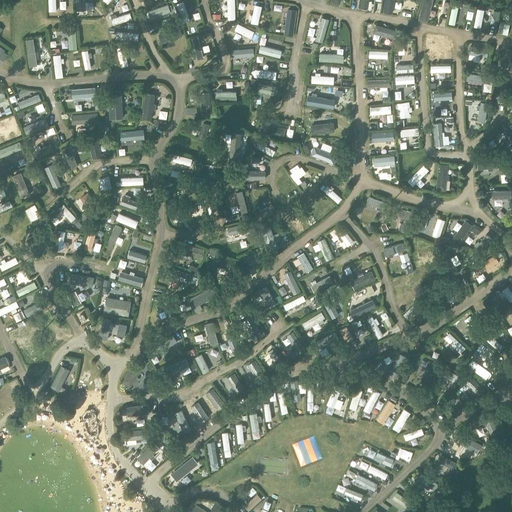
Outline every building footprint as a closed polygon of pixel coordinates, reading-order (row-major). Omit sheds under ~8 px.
[(48,0),(49,10),(56,10),(55,0),(48,0)] [(84,0),(76,0),(77,10),(85,9),(84,0)] [(235,18),(234,0),(227,0),(228,12),(225,12),(225,16),(228,16),(228,19),(235,18)] [(393,0),(385,0),(383,11),(392,12),(393,0)] [(423,0),(419,18),(427,20),(431,0),(423,0)] [(177,3),(183,22),(189,20),(183,1),(177,3)] [(449,22),(455,23),(459,3),(453,2),(449,22)] [(168,4),(149,11),(151,18),(170,11),(168,4)] [(258,24),(262,6),(255,4),(252,15),(250,14),(249,19),(251,19),(251,22),(258,24)] [(484,8),(478,6),(474,25),(481,26),(484,8)] [(285,28),(284,33),(293,35),(296,10),(287,9),(285,24),(283,23),(282,28),(285,28)] [(313,21),(316,13),(307,10),(304,18),(313,21)] [(115,14),(111,15),(112,19),(111,19),(113,25),(131,19),(129,13),(116,17),(115,14)] [(315,40),(322,42),(329,20),(322,18),(315,40)] [(246,38),(247,36),(251,38),(254,31),(238,23),(235,30),(243,34),(242,36),(246,38)] [(69,48),(76,48),(74,25),(67,26),(69,48)] [(80,27),(82,40),(97,38),(95,25),(80,27)] [(373,32),(395,38),(397,31),(376,25),(373,32)] [(182,36),(179,27),(159,33),(162,42),(182,36)] [(116,31),(116,39),(138,41),(139,34),(116,31)] [(338,31),(338,39),(340,39),(340,50),(347,50),(346,31),(338,31)] [(203,58),(198,37),(192,38),(197,59),(203,58)] [(26,40),(30,66),(37,65),(33,39),(26,40)] [(470,44),(469,53),(487,56),(488,47),(470,44)] [(260,45),(258,52),(279,57),(281,50),(260,45)] [(0,66),(8,54),(4,52),(5,50),(0,46),(0,66)] [(121,66),(128,65),(124,46),(117,47),(121,66)] [(251,48),(233,50),(234,57),(252,55),(251,48)] [(91,67),(89,57),(92,57),(91,52),(88,52),(87,50),(82,51),(85,68),(91,67)] [(370,51),(369,57),(380,58),(380,61),(384,61),(384,59),(387,59),(388,52),(370,51)] [(63,76),(62,62),(65,62),(64,58),(61,58),(61,54),(53,55),(56,77),(63,76)] [(342,55),(319,54),(319,61),(342,62),(342,55)] [(414,71),(413,64),(396,65),(397,72),(414,71)] [(275,79),(276,72),(255,69),(254,76),(275,79)] [(315,74),(312,74),(311,81),(333,83),(333,75),(319,74),(320,72),(315,71),(315,74)] [(489,82),(490,75),(469,72),(468,80),(489,82)] [(414,75),(396,76),(396,84),(414,82),(414,75)] [(237,80),(234,86),(239,90),(243,84),(237,80)] [(376,87),(376,90),(380,90),(380,87),(389,87),(389,80),(368,80),(368,87),(376,87)] [(258,84),(257,91),(263,92),(262,95),(267,96),(268,93),(275,95),(277,88),(258,84)] [(400,92),(399,84),(391,84),(391,92),(400,92)] [(67,94),(67,85),(53,85),(53,94),(67,94)] [(73,98),(96,96),(96,88),(72,89),(73,98)] [(215,98),(236,98),(236,90),(215,90),(215,98)] [(307,103),(332,108),(333,100),(316,97),(316,92),(312,91),(311,96),(308,95),(307,103)] [(452,98),(452,91),(434,92),(434,99),(452,98)] [(200,93),(200,98),(198,99),(199,104),(201,103),(203,113),(211,112),(208,92),(200,93)] [(20,107),(41,99),(38,93),(18,101),(20,107)] [(155,95),(146,93),(142,118),(152,119),(153,109),(155,110),(156,104),(154,104),(155,95)] [(109,95),(110,118),(123,117),(122,95),(109,95)] [(478,120),(484,121),(488,103),(481,102),(478,120)] [(98,121),(97,112),(72,115),(73,124),(98,121)] [(13,116),(0,121),(0,130),(16,124),(13,116)] [(46,118),(24,126),(26,134),(48,125),(46,118)] [(200,131),(206,122),(201,119),(196,128),(200,131)] [(443,144),(441,122),(434,122),(436,145),(443,144)] [(286,128),(262,123),(261,133),(284,137),(286,128)] [(334,131),(333,123),(311,125),(312,134),(334,131)] [(10,133),(20,129),(18,124),(8,128),(10,133)] [(418,137),(418,135),(419,135),(418,128),(401,130),(401,136),(413,135),(413,138),(418,137)] [(127,143),(132,142),(132,139),(144,138),(143,129),(121,131),(121,140),(126,140),(127,143)] [(177,137),(195,142),(197,135),(179,129),(177,137)] [(511,133),(509,129),(503,132),(511,148),(511,133)] [(231,142),(230,157),(239,158),(241,133),(232,132),(232,133),(231,142)] [(373,133),(373,142),(393,141),(393,132),(373,133)] [(102,156),(97,135),(88,137),(93,158),(102,156)] [(22,149),(20,142),(0,149),(0,154),(1,157),(22,149)] [(260,142),(257,148),(272,156),(275,150),(260,142)] [(54,151),(51,145),(34,152),(36,158),(54,151)] [(69,146),(63,148),(72,168),(77,166),(69,146)] [(315,146),(311,154),(333,163),(337,155),(315,146)] [(499,152),(474,153),(475,164),(500,163),(499,152)] [(374,158),(375,166),(395,165),(394,156),(374,158)] [(200,159),(200,167),(209,166),(208,159),(200,159)] [(437,188),(446,189),(447,179),(449,179),(449,174),(447,174),(448,164),(439,163),(437,188)] [(61,185),(53,165),(45,168),(54,189),(61,185)] [(426,176),(429,174),(427,172),(429,170),(424,165),(408,180),(414,185),(424,175),(426,176)] [(301,166),(290,174),(295,181),(306,173),(301,166)] [(277,172),(289,185),(294,181),(282,167),(277,172)] [(22,197),(30,194),(21,172),(13,176),(22,197)] [(45,175),(39,176),(41,186),(48,184),(45,175)] [(184,176),(183,184),(198,186),(198,188),(203,189),(203,186),(207,187),(208,178),(184,176)] [(122,185),(144,184),(144,177),(121,178),(122,185)] [(303,189),(308,185),(304,180),(300,183),(303,189)] [(323,186),(317,192),(332,209),(338,203),(323,186)] [(242,190),(235,192),(241,212),(247,210),(242,190)] [(504,200),(508,200),(508,198),(511,198),(511,190),(493,190),(493,198),(504,198),(504,200)] [(93,217),(100,212),(88,193),(81,198),(93,217)] [(130,196),(124,194),(123,196),(121,203),(139,210),(142,203),(128,198),(130,196)] [(377,206),(376,209),(380,210),(381,208),(384,209),(387,202),(369,197),(367,203),(377,206)] [(0,211),(12,206),(10,201),(0,205),(0,211)] [(253,216),(257,222),(276,209),(272,203),(261,211),(258,206),(251,211),(254,215),(253,216)] [(71,221),(75,217),(64,204),(59,208),(67,217),(65,219),(69,223),(71,221)] [(175,213),(182,213),(182,216),(187,216),(187,213),(196,212),(196,206),(175,206),(175,213)] [(286,210),(281,213),(289,229),(294,227),(286,210)] [(408,232),(414,212),(407,210),(403,224),(400,223),(398,230),(408,232)] [(138,220),(121,213),(118,220),(135,227),(138,220)] [(379,226),(385,222),(382,217),(375,221),(379,226)] [(438,218),(432,235),(439,237),(445,220),(438,218)] [(453,234),(454,236),(452,239),(459,243),(472,225),(465,220),(457,231),(456,230),(453,234)] [(245,223),(228,227),(230,234),(247,230),(245,223)] [(108,241),(115,244),(122,228),(116,225),(108,241)] [(91,250),(97,228),(90,226),(84,248),(91,250)] [(278,247),(269,226),(260,229),(269,251),(278,247)] [(55,247),(62,249),(66,230),(59,228),(55,247)] [(338,233),(341,236),(338,238),(341,242),(344,240),(348,245),(353,241),(343,229),(338,233)] [(487,233),(475,249),(481,253),(493,238),(487,233)] [(40,247),(42,246),(40,241),(37,242),(33,235),(27,238),(36,257),(43,253),(40,247)] [(318,241),(327,260),(334,257),(324,238),(318,241)] [(202,257),(204,249),(181,243),(179,252),(202,257)] [(390,257),(393,256),(392,254),(404,250),(402,243),(383,249),(385,256),(389,255),(390,257)] [(308,253),(314,251),(311,244),(305,247),(308,253)] [(150,254),(130,248),(127,256),(147,262),(150,254)] [(442,256),(452,275),(458,272),(455,266),(451,258),(448,252),(442,256)] [(301,263),(306,272),(313,269),(303,253),(297,256),(298,258),(301,263)] [(495,255),(475,267),(479,273),(498,261),(495,255)] [(214,265),(233,269),(235,261),(216,256),(214,265)] [(245,278),(252,277),(247,256),(240,258),(245,278)] [(0,265),(2,270),(18,263),(15,257),(6,262),(5,259),(1,261),(3,263),(0,264),(0,265)] [(164,274),(188,282),(191,274),(167,265),(164,274)] [(283,273),(294,294),(301,291),(290,270),(283,273)] [(121,271),(119,279),(141,285),(143,278),(121,271)] [(371,271),(364,274),(362,271),(357,274),(359,276),(351,280),(354,288),(375,279),(371,271)] [(69,273),(68,283),(83,285),(82,288),(87,288),(87,286),(92,286),(94,277),(69,273)] [(415,274),(392,280),(394,287),(417,281),(415,274)] [(33,275),(12,284),(14,290),(36,280),(33,275)] [(315,291),(332,282),(329,276),(311,285),(315,291)] [(17,290),(19,296),(37,287),(34,281),(17,290)] [(443,282),(437,284),(442,304),(448,302),(443,282)] [(273,299),(265,286),(259,290),(270,308),(277,304),(274,300),(273,299)] [(502,291),(506,296),(504,298),(507,303),(510,301),(511,302),(511,301),(511,292),(508,286),(502,291)] [(188,299),(192,307),(214,295),(210,287),(188,299)] [(81,302),(76,291),(68,295),(74,306),(81,302)] [(283,301),(279,295),(273,299),(274,300),(277,304),(277,305),(283,301)] [(294,306),(295,308),(301,305),(300,303),(306,300),(303,295),(284,304),(287,310),(294,306)] [(415,295),(400,308),(405,312),(419,299),(415,295)] [(101,300),(100,308),(105,309),(105,312),(130,316),(132,301),(107,296),(106,301),(101,300)] [(328,296),(322,299),(332,318),(339,314),(328,296)] [(376,305),(373,299),(351,310),(354,316),(376,305)] [(24,310),(27,316),(47,306),(43,300),(24,310)] [(19,306),(16,301),(0,308),(0,315),(11,310),(13,313),(17,311),(16,308),(19,306)] [(169,301),(162,303),(168,320),(175,317),(169,301)] [(325,318),(322,311),(303,322),(307,329),(325,318)] [(109,331),(111,322),(112,318),(104,316),(100,337),(108,339),(109,331)] [(244,320),(253,339),(261,335),(252,316),(244,320)] [(469,330),(472,334),(475,332),(475,334),(481,329),(470,316),(464,320),(471,328),(469,330)] [(372,317),(367,320),(378,338),(383,335),(376,324),(379,323),(376,318),(374,319),(372,317)] [(62,333),(68,330),(63,321),(57,325),(62,333)] [(459,321),(453,326),(458,332),(464,328),(459,321)] [(117,334),(125,336),(127,324),(119,322),(119,323),(117,332),(117,334)] [(218,343),(212,322),(205,324),(211,344),(218,343)] [(242,324),(236,327),(241,334),(246,331),(242,324)] [(328,324),(315,334),(320,340),(332,330),(328,324)] [(33,325),(25,329),(37,349),(45,345),(33,325)] [(194,337),(202,334),(200,327),(192,330),(194,337)] [(357,347),(346,327),(340,330),(351,350),(357,347)] [(293,332),(287,336),(300,353),(305,349),(293,332)] [(336,332),(314,342),(317,350),(339,340),(336,332)] [(450,347),(453,350),(455,348),(460,353),(465,348),(450,332),(444,338),(452,345),(450,347)] [(487,332),(483,336),(499,350),(503,346),(487,332)] [(114,334),(113,341),(120,342),(121,335),(114,334)] [(157,353),(177,341),(173,335),(153,347),(157,353)] [(234,335),(227,338),(234,355),(241,352),(234,335)] [(379,357),(396,350),(394,344),(376,351),(379,357)] [(481,344),(477,350),(481,354),(485,348),(481,344)] [(268,352),(278,367),(282,363),(273,349),(268,352)] [(196,358),(203,372),(209,369),(202,355),(196,358)] [(0,358),(0,371),(0,372),(0,371),(0,368),(9,365),(6,356),(0,358)] [(189,365),(186,359),(164,369),(167,376),(189,365)] [(255,360),(248,364),(258,380),(265,375),(255,360)] [(421,382),(429,385),(437,363),(428,360),(421,382)] [(473,360),(468,367),(486,380),(491,373),(473,360)] [(144,368),(136,362),(123,380),(130,386),(144,368)] [(69,369),(62,366),(51,386),(59,390),(69,369)] [(459,375),(442,367),(439,373),(456,382),(459,375)] [(234,374),(226,378),(236,394),(244,389),(234,374)] [(219,377),(214,382),(218,388),(224,383),(219,377)] [(472,377),(466,383),(479,396),(485,390),(472,377)] [(297,380),(290,382),(294,401),(301,400),(297,380)] [(334,407),(337,399),(341,387),(335,385),(327,404),(334,407)] [(213,389),(206,393),(216,409),(223,404),(213,389)] [(362,391),(356,389),(350,407),(356,409),(362,391)] [(374,389),(364,409),(369,412),(380,393),(374,389)] [(277,392),(282,413),(288,412),(283,391),(277,392)] [(377,420),(383,423),(395,404),(389,401),(377,420)] [(203,425),(210,421),(197,402),(191,406),(203,425)] [(263,403),(266,420),(272,419),(269,402),(263,403)] [(149,413),(148,405),(127,407),(128,416),(149,413)] [(406,420),(408,421),(411,417),(408,416),(410,413),(404,409),(393,428),(399,431),(406,420)] [(181,410),(175,413),(184,433),(190,430),(181,410)] [(260,416),(257,416),(256,413),(249,414),(252,431),(259,430),(258,421),(261,421),(260,416)] [(491,436),(498,433),(489,413),(482,415),(491,436)] [(242,423),(236,424),(238,442),(244,442),(242,430),(245,430),(245,425),(242,426),(242,423)] [(418,438),(423,437),(422,434),(423,434),(421,428),(405,434),(407,440),(418,436),(418,438)] [(151,438),(150,429),(125,431),(126,440),(136,439),(137,442),(141,441),(141,438),(151,438)] [(228,432),(221,433),(224,450),(230,449),(228,432)] [(459,433),(455,441),(462,445),(477,453),(482,444),(459,433)] [(492,445),(488,436),(484,438),(488,446),(492,445)] [(214,441),(207,442),(211,463),(218,462),(214,441)] [(151,460),(155,456),(153,454),(159,448),(153,442),(137,458),(143,464),(149,458),(151,460)] [(406,456),(410,447),(401,443),(397,452),(406,456)] [(111,472),(116,470),(107,452),(103,454),(111,472)] [(378,452),(375,459),(380,462),(379,464),(384,466),(386,464),(391,466),(394,460),(378,452)] [(176,480),(198,462),(195,459),(192,455),(171,473),(176,480)] [(438,461),(450,468),(449,470),(454,473),(455,471),(456,471),(460,465),(442,455),(438,461)] [(286,471),(286,465),(265,462),(264,468),(286,471)] [(368,471),(377,475),(375,477),(380,480),(381,477),(385,479),(387,474),(371,465),(368,471)] [(284,484),(286,477),(266,472),(264,479),(284,484)] [(358,474),(355,480),(374,491),(378,484),(358,474)] [(430,487),(434,489),(437,483),(422,474),(418,480),(426,485),(425,487),(429,489),(430,487)] [(253,486),(239,499),(243,504),(257,490),(253,486)] [(352,499),(357,501),(358,499),(361,500),(363,494),(347,488),(344,493),(353,497),(352,499)] [(414,503),(397,492),(393,498),(409,510),(414,503)] [(257,494),(244,506),(248,511),(261,499),(257,494)] [(345,507),(348,501),(329,494),(327,500),(345,507)] [(206,511),(192,503),(186,511),(206,511)]
